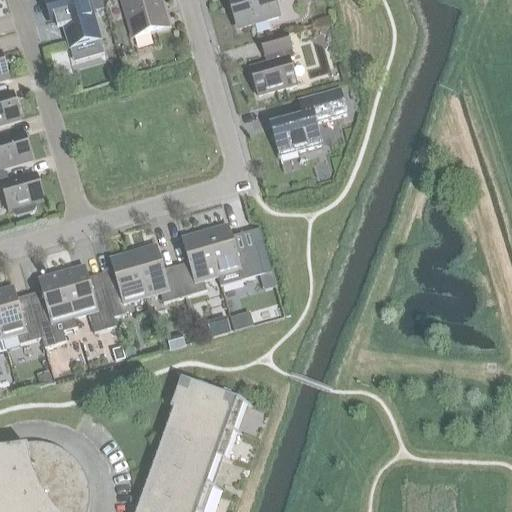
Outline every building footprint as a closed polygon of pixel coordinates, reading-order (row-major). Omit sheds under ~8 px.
[(98,42),(86,0),(57,0),(48,3),(54,26),(57,25),(58,28),(65,30),(68,29),(73,49),(98,42)] [(167,31),(158,0),(125,0),(130,14),(125,15),(133,41),(167,31)] [(228,0),(230,4),(229,8),(230,11),(233,13),(238,31),(277,20),(271,0),(228,0)] [(293,61),(286,36),(259,44),(266,67),(250,72),(257,99),(296,88),(288,62),(293,61)] [(347,118),(340,93),(298,104),(303,120),(270,129),(279,160),(321,148),(315,126),(332,121),(347,118)] [(0,100),(0,127),(19,122),(12,97),(0,100)] [(0,144),(0,171),(31,163),(24,138),(0,144)] [(9,186),(5,174),(0,176),(0,188),(1,189),(8,214),(11,213),(12,217),(17,219),(32,215),(35,210),(34,206),(43,204),(36,178),(9,186)] [(228,230),(204,236),(217,280),(231,276),(234,286),(264,278),(255,247),(235,253),(228,230)] [(188,266),(175,270),(184,301),(206,294),(203,284),(217,280),(204,236),(181,243),(188,266)] [(156,250),(133,257),(145,300),(159,296),(162,307),(184,301),(175,270),(163,274),(156,250)] [(122,307),(145,300),(133,257),(110,263),(116,287),(104,290),(113,321),(125,318),(122,307)] [(115,330),(113,321),(104,290),(91,294),(84,271),(61,277),(74,321),(88,317),(94,337),(115,330)] [(45,307),(32,310),(41,342),(44,352),(66,345),(63,336),(60,325),(74,321),(61,277),(38,284),(45,307)] [(41,342),(32,310),(20,314),(13,291),(0,295),(0,334),(2,342),(16,338),(19,348),(41,342)] [(136,359),(132,348),(124,351),(127,362),(136,359)] [(124,362),(121,350),(112,353),(115,365),(124,362)] [(40,390),(53,387),(49,374),(37,377),(40,390)] [(0,511),(201,511),(210,490),(222,494),(222,493),(210,489),(220,462),(232,466),(232,465),(220,460),(230,434),(242,438),(242,436),(230,432),(240,405),(252,409),(252,408),(181,382),(170,412),(173,413),(137,511),(87,511),(88,510),(89,505),(89,496),(88,491),(88,486),(83,473),(80,469),(74,462),(71,459),(67,456),(59,451),(55,449),(50,447),(41,445),(36,445),(29,445),(25,446),(18,448),(14,449),(5,454),(0,454),(0,511)]
